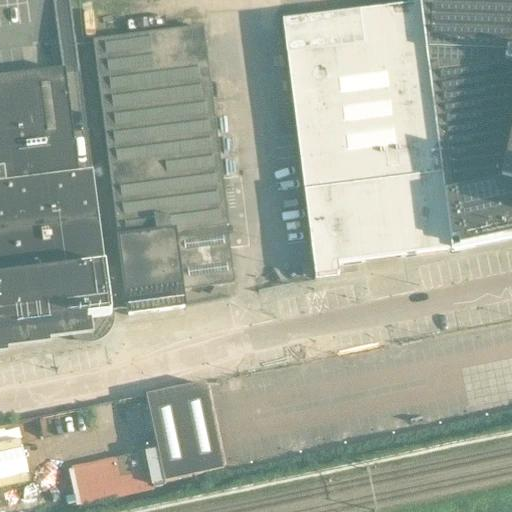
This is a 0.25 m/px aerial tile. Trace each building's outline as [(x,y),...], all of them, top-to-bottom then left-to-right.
[(52,0),(61,72),(0,79),(0,350),(90,330),(89,321),(105,319),(109,319),(111,316),(69,0),(52,0)] [(511,0),(418,0),(419,6),(283,24),(315,280),(339,276),(337,267),(451,253),(451,254),(453,253),(452,252),(511,240),(511,0)] [(228,227),(202,29),(93,43),(118,240),(128,317),(184,309),(181,289),(233,282),(225,228),(228,227)] [(145,399),(164,485),(223,473),(204,386),(145,399)] [(114,460),(115,463),(119,480),(157,472),(153,452),(114,460)]
